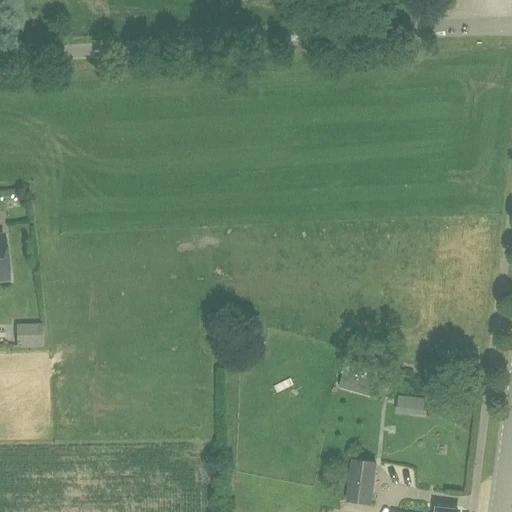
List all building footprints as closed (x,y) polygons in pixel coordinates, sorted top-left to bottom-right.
[(0,280),(8,280),(4,236),(0,236),(0,280)] [(0,326),(0,342),(20,341),(20,325),(0,326)] [(29,325),(30,346),(42,346),(41,325),(29,325)] [(367,394),(371,381),(342,373),(339,386),(367,394)] [(347,502),(372,505),(377,462),(353,459),(347,502)]
